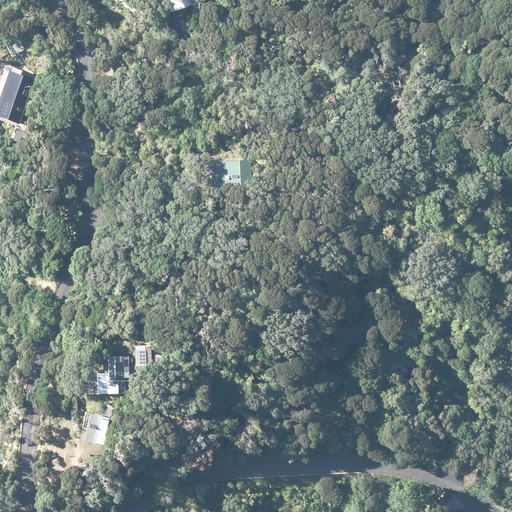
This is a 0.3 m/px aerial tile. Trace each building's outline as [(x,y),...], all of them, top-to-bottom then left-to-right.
[(166,0),(170,8),(188,1),(187,0),(166,0)] [(4,69),(0,78),(0,119),(6,122),(25,78),(4,69)] [(204,164),(207,197),(237,195),(234,162),(204,164)] [(132,345),(132,365),(150,365),(150,345),(132,345)] [(92,394),(123,393),(123,380),(120,380),(120,356),(105,357),(105,373),(92,373),(92,394)] [(86,413),(80,441),(101,446),(107,417),(86,413)]
